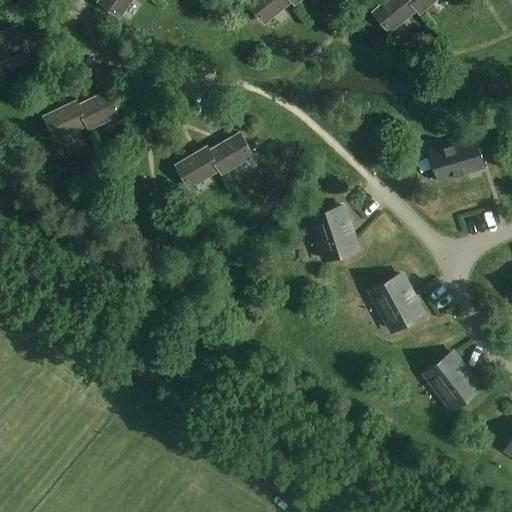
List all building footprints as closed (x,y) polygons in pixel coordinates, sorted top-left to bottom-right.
[(131,0),(100,0),(99,2),(120,17),(131,0)] [(292,0),(291,0),(251,0),(248,3),(265,23),(292,0)] [(417,10),(409,0),(387,0),(373,12),(389,32),(417,10)] [(409,0),(417,10),(420,13),(436,0),(409,0)] [(17,27),(0,34),(0,62),(27,51),(17,27)] [(100,96),(77,107),(86,125),(88,130),(120,115),(109,92),(100,96)] [(86,125),(77,107),(75,102),(43,117),(54,141),(86,125)] [(208,153),(218,171),(221,175),(251,157),(238,135),(208,153)] [(439,182),(486,168),(477,137),(429,152),(439,182)] [(218,171),(208,153),(205,148),(175,166),(188,188),(218,171)] [(326,260),(357,250),(343,206),(312,217),(326,260)] [(394,330),(423,315),(401,275),(372,290),(394,330)] [(454,409),(480,389),(452,353),(426,373),(454,409)]
